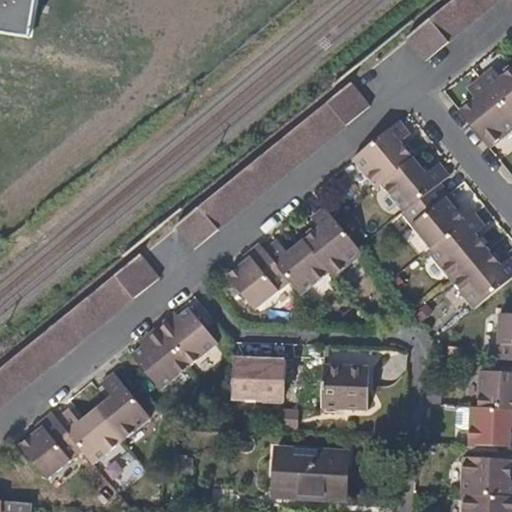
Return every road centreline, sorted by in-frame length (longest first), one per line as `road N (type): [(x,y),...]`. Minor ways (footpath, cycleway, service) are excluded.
road 1 (residential): [(193,278),(240,330),(418,346),(409,511)]
road 2 (residential): [(193,278),(412,95)]
road 3 (residential): [(0,439),(193,278)]
road 4 (residential): [(412,95),(505,208)]
